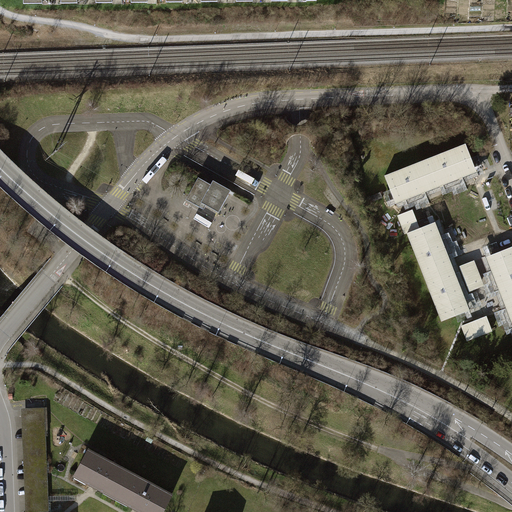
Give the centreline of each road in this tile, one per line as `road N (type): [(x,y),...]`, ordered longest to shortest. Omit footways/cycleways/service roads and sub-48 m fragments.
road 1 (tertiary): [(0,168),(156,288),(466,435)]
road 2 (track): [(0,362),(31,365),(331,511)]
road 3 (unclassified): [(229,281),(323,321),(345,245),(333,225),(278,195)]
road 4 (residential): [(298,101),(470,97),(511,174)]
road 5 (unclassified): [(122,123),(57,125),(28,143),(31,174),(108,208)]
road 6 (residential): [(0,338),(108,208)]
road 7 (unclassified): [(108,208),(229,281)]
road 8 (residential): [(174,138),(246,104),(298,101)]
